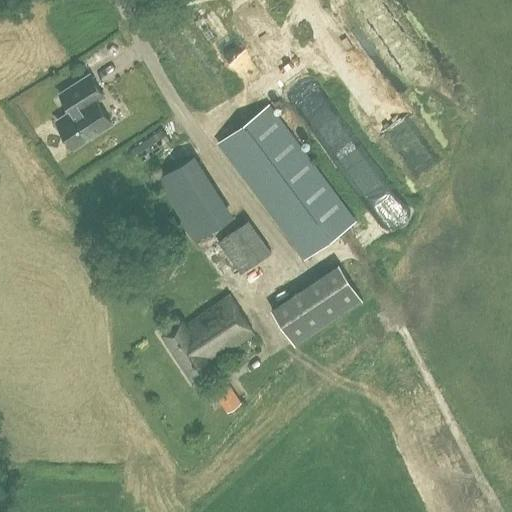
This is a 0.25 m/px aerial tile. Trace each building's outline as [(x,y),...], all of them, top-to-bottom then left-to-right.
[(388,104),(393,100),(351,42),(337,52),(390,125),(399,119),(388,104)] [(104,96),(90,75),(61,94),(72,111),(58,121),(75,147),(112,124),(97,100),(104,96)] [(305,257),(355,220),(269,105),(219,142),(305,257)] [(206,151),(168,173),(205,238),(243,216),(206,151)] [(249,219),(219,241),(243,272),(272,251),(249,219)] [(171,278),(185,254),(161,239),(146,263),(171,278)] [(363,298),(340,263),(273,309),(296,343),(363,298)] [(213,362),(257,332),(231,294),(186,325),(183,319),(163,333),(194,379),(215,365),(213,362)] [(101,304),(89,317),(116,343),(128,330),(101,304)] [(228,412),(244,402),(228,379),(213,389),(228,412)]
